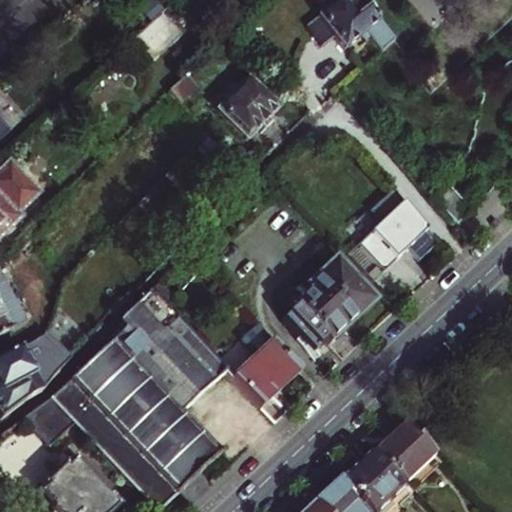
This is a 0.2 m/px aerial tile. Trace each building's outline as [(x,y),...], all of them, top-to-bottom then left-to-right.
[(391,43),(358,0),(339,0),(305,26),(322,49),(334,41),(344,53),(360,41),(364,45),(367,42),(378,55),(391,43)] [(185,76),(167,93),(180,103),(196,88),(185,76)] [(245,83),(239,89),(232,95),(228,91),(220,100),(223,104),(214,114),(244,142),(274,113),(245,83)] [(0,235),(18,218),(14,214),(36,193),(8,164),(0,171),(0,235)] [(440,189),(426,202),(448,228),(464,214),(440,189)] [(412,263),(433,245),(387,192),(366,210),(377,223),(341,253),(367,280),(391,260),(402,250),(412,263)] [(306,294),(291,309),(279,320),(297,339),(301,335),(315,350),(319,346),(323,342),(326,345),(348,325),(370,304),(332,263),(302,291),(306,294)] [(0,287),(0,335),(20,324),(0,287)] [(51,399),(21,421),(45,450),(71,429),(149,511),(157,511),(218,454),(179,412),(223,371),(149,293),(117,326),(120,329),(51,399)] [(252,357),(230,378),(253,402),(271,386),(276,391),(278,389),(296,372),(253,326),(237,341),(252,357)] [(75,356),(47,327),(44,335),(71,361),(75,356)] [(42,391),(71,361),(44,335),(43,336),(0,359),(0,416),(1,419),(22,403),(42,391)] [(258,407),(276,391),(271,386),(253,402),(258,407)] [(411,479),(443,449),(413,418),(400,430),(381,448),(411,479)] [(411,479),(381,448),(380,447),(365,461),(350,475),(383,511),(384,511),(394,511),(420,488),(411,479)] [(62,475),(59,473),(41,490),(43,493),(51,502),(42,508),(45,511),(113,511),(114,511),(71,466),(62,475)] [(382,511),(383,511),(350,475),(347,472),(336,484),(322,497),(335,511),(382,511)] [(35,500),(42,508),(51,502),(43,493),(35,500)] [(305,511),(335,511),(322,497),(305,511)]
